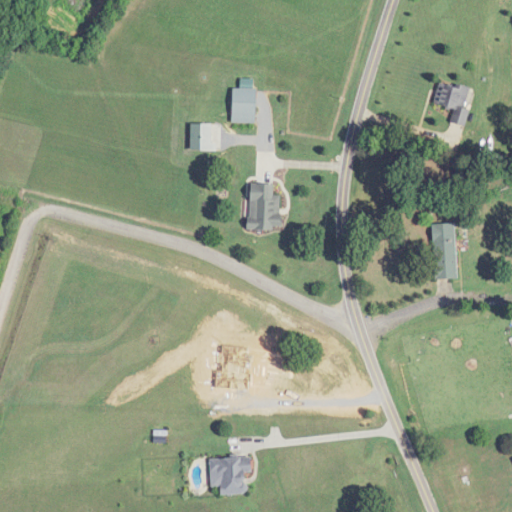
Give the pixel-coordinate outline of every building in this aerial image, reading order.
[(465,125),(473,89),(440,82),(435,106),(454,110),(451,122),(465,125)] [(257,89),(234,89),(234,123),(257,123),(257,89)] [(275,185),(251,184),(251,230),(282,231),(282,196),(275,196),(275,185)] [(434,225),(436,280),(460,279),(457,224),(434,225)] [(211,460),(213,488),(222,487),(222,495),(248,494),(247,474),(253,474),(252,458),(211,460)]
